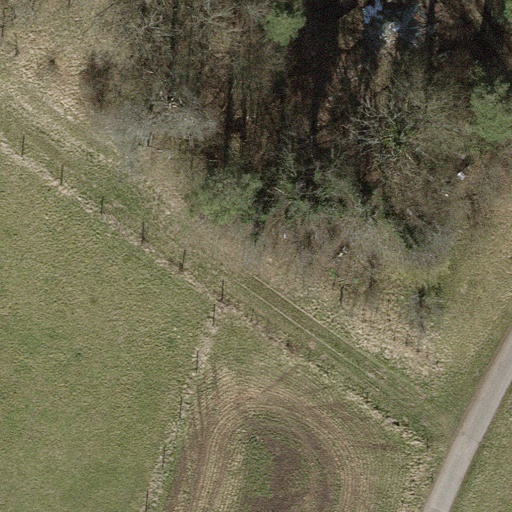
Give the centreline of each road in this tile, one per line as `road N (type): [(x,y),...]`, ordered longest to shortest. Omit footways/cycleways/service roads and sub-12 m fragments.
road 1 (track): [(0,78),(157,216),(471,427)]
road 2 (unclassified): [(439,511),(471,427),(511,356)]
